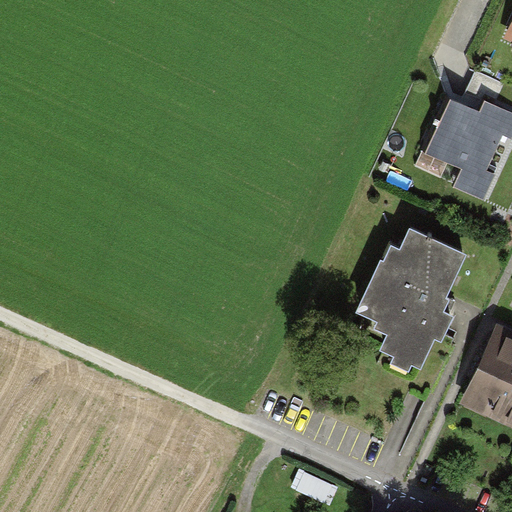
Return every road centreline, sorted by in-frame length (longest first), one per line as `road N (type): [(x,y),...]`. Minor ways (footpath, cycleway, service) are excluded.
road 1 (track): [(253,424),(0,310)]
road 2 (residential): [(396,491),(253,424)]
